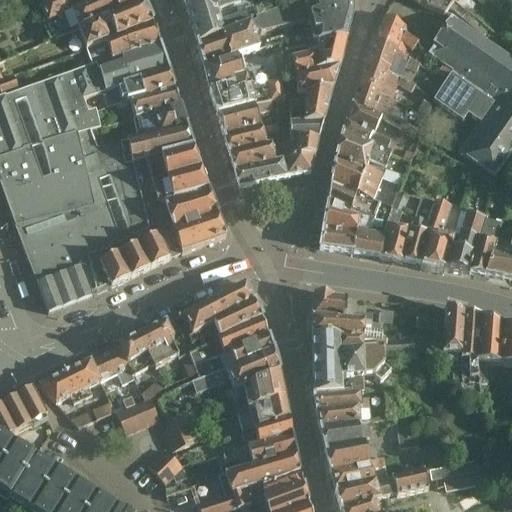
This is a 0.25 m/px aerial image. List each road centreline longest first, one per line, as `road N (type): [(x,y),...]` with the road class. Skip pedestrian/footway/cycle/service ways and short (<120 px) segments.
road 1 (residential): [(257,256),(286,241),(306,217),(375,0)]
road 2 (residential): [(161,0),(225,197),(257,256)]
road 3 (residential): [(267,266),(322,511)]
road 4 (residential): [(29,353),(257,256)]
road 5 (residential): [(267,266),(511,308)]
road 6 (residential): [(149,511),(61,426)]
